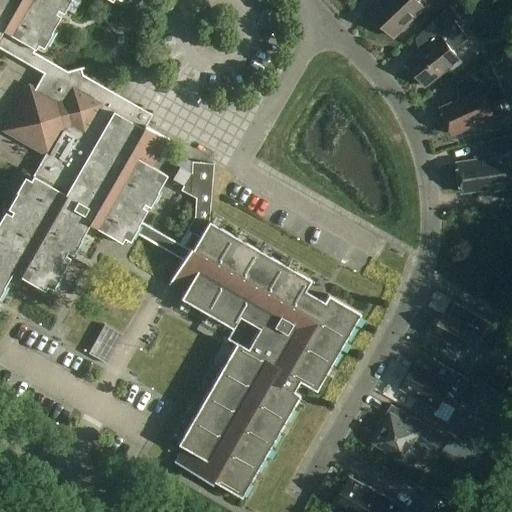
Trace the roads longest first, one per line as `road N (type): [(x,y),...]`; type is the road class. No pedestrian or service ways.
road 1 (residential): [(309,483),(414,291),(430,234),(421,152),(407,117),(368,60),(324,16)]
road 2 (residential): [(377,247),(240,168),(324,16)]
road 3 (unclassified): [(149,511),(0,428)]
